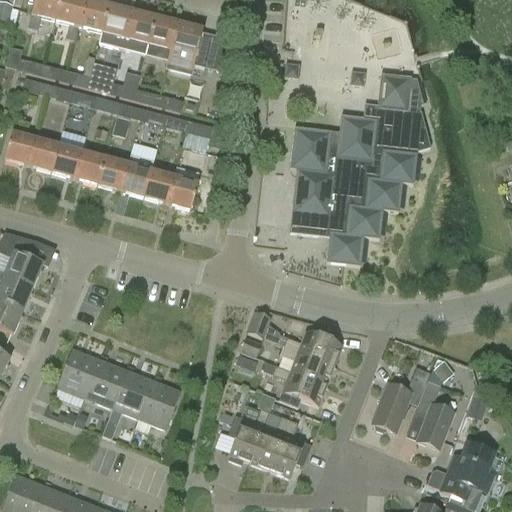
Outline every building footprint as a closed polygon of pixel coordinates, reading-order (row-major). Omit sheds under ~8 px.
[(54,27),(60,0),(35,0),(31,16),(30,21),(54,27)] [(77,32),(84,4),(69,0),(60,0),(54,27),(68,30),(65,43),(74,45),(77,32)] [(77,32),(100,38),(108,10),(84,4),(77,32)] [(123,44),(131,16),(108,10),(100,38),(97,48),(121,54),(123,44)] [(154,21),(131,16),(123,44),(121,54),(144,60),(147,50),(154,21)] [(170,55),(178,27),(154,21),(147,50),(170,55)] [(194,62),(206,65),(207,60),(212,40),(201,37),(202,33),(178,27),(166,73),(190,79),(194,62)] [(226,65),(207,60),(206,65),(205,68),(204,68),(203,73),(225,78),(226,65)] [(83,79),(88,81),(89,81),(94,62),(87,61),(83,79)] [(27,77),(40,81),(43,69),(19,63),(16,75),(27,77)] [(284,80),(297,82),(299,69),(285,67),(284,80)] [(43,69),(40,81),(63,87),(66,75),(43,69)] [(0,71),(0,90),(9,91),(11,72),(0,71)] [(83,79),(66,75),(63,87),(85,93),(88,81),(83,79)] [(351,75),(350,88),(363,89),(364,76),(351,75)] [(108,99),(132,105),(135,93),(136,93),(139,80),(125,76),(121,89),(112,87),(108,99)] [(88,81),(85,93),(108,99),(112,87),(89,81),(88,81)] [(328,242),(326,267),(342,269),(359,271),(362,242),(378,244),(381,215),(397,217),(400,189),(411,190),(415,157),(429,154),(421,118),(407,117),(411,85),(380,81),(376,114),(367,113),(366,126),(340,123),(338,139),(294,134),(290,175),(297,175),(289,238),(328,242)] [(22,95),(46,101),(50,89),(25,83),(22,95)] [(70,107),(73,95),(50,89),(46,101),(70,107)] [(135,93),(132,105),(155,111),(159,99),(135,93)] [(70,107),(93,113),(96,101),(73,95),(70,107)] [(183,106),(159,99),(155,111),(179,117),(183,106)] [(116,119),(119,107),(96,101),(93,113),(116,119)] [(142,113),(119,107),(116,119),(139,125),(142,113)] [(139,125),(162,131),(166,119),(142,113),(139,125)] [(186,137),(189,125),(166,119),(162,131),(186,137)] [(212,132),(189,125),(186,137),(209,143),(212,132)] [(3,165),(27,172),(35,143),(11,137),(3,165)] [(50,178),(58,150),(35,143),(27,172),(50,178)] [(50,178),(73,184),(81,156),(58,150),(50,178)] [(96,190),(104,162),(81,156),(73,184),(96,190)] [(143,203),(150,175),(153,166),(130,159),(127,169),(120,197),(143,203)] [(127,169),(104,162),(96,190),(120,197),(127,169)] [(176,171),(174,181),(166,209),(190,216),(190,214),(197,188),(196,187),(199,177),(176,171)] [(166,209),(174,181),(150,175),(143,203),(166,209)] [(0,257),(10,262),(3,280),(32,292),(42,269),(31,264),(38,247),(3,237),(0,245),(0,257)] [(0,305),(23,315),(32,292),(3,280),(0,278),(0,305)] [(0,305),(0,334),(8,338),(13,339),(23,315),(0,305)] [(262,342),(270,322),(254,316),(247,336),(262,342)] [(300,348),(286,343),(283,351),(333,370),(342,350),(314,340),(305,336),(300,348)] [(283,351),(286,343),(276,339),(270,355),(280,359),(283,351)] [(240,356),(255,362),(261,349),(246,343),(240,356)] [(0,378),(10,363),(1,358),(7,349),(5,347),(0,344),(0,378)] [(294,365),(289,377),(325,390),(328,383),(333,370),(283,351),(280,359),(279,360),(294,365)] [(84,402),(99,364),(72,353),(56,391),(84,402)] [(238,359),(233,372),(251,379),(256,366),(238,359)] [(126,374),(99,364),(84,402),(111,413),(126,374)] [(444,366),(433,374),(442,387),(454,378),(444,366)] [(271,379),(275,371),(265,367),(262,376),(271,379)] [(289,377),(275,371),(271,379),(285,385),(280,397),(317,411),(325,390),(289,377)] [(406,406),(417,410),(426,386),(429,378),(415,372),(406,395),(387,387),(385,392),(371,428),(374,429),(373,431),(375,434),(383,438),(386,436),(387,434),(394,437),(406,406)] [(137,424),(153,385),(126,374),(111,413),(137,424)] [(180,396),(153,385),(137,424),(165,434),(180,396)] [(426,386),(417,410),(414,418),(424,422),(415,445),(438,454),(453,417),(432,409),(439,391),(426,386)] [(263,403),(260,413),(269,417),(273,407),(263,403)] [(263,431),(269,417),(260,413),(254,427),(235,419),(231,430),(227,439),(235,442),(228,460),(229,461),(227,465),(240,470),(242,466),(248,468),(263,431)] [(248,468),(268,476),(288,425),(279,421),(274,436),(263,431),(248,468)] [(116,429),(106,425),(100,440),(110,444),(116,429)] [(288,425),(268,476),(289,484),(295,470),(296,465),(299,459),(303,449),(303,448),(304,447),(292,442),(297,428),(288,425)] [(484,478),(492,458),(486,455),(487,451),(486,447),(475,442),(471,445),(470,449),(466,447),(453,482),(447,480),(441,495),(463,504),(469,489),(486,496),(492,481),(484,478)] [(303,448),(303,449),(299,459),(296,465),(295,470),(302,472),(311,451),(303,448)] [(33,511),(42,490),(15,479),(1,511),(33,511)] [(64,511),(69,500),(42,490),(33,511),(64,511)] [(95,511),(96,511),(69,500),(64,511),(95,511)]
